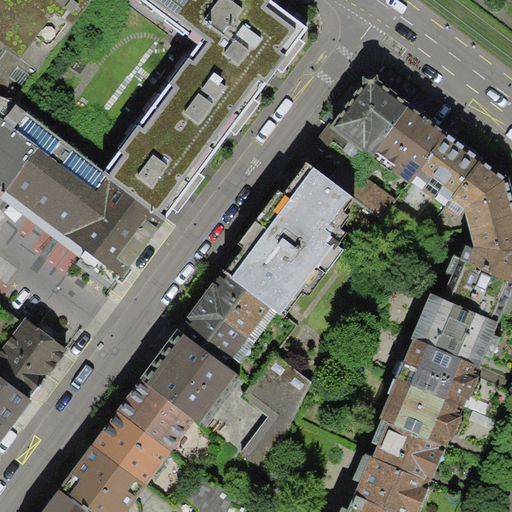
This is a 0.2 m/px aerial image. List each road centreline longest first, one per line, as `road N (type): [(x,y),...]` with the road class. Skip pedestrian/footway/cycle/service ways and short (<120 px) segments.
road 1 (residential): [(374,8),(0,501)]
road 2 (primary): [(374,8),(511,105)]
